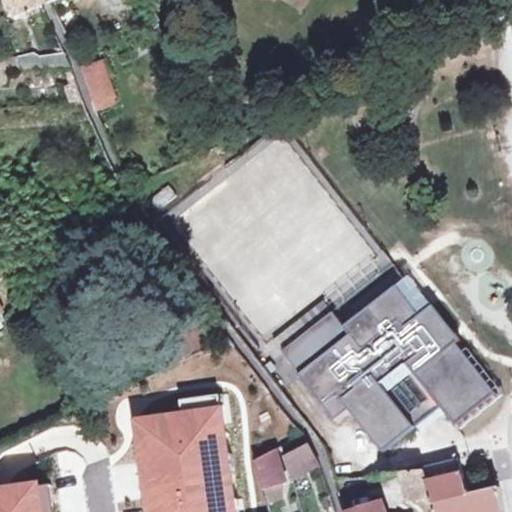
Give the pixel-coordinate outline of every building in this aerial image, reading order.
[(7,0),(8,2),(7,3),(15,17),(42,6),(39,0),(7,0)] [(73,68),(66,54),(39,59),(34,53),(15,59),(18,72),(73,68)] [(82,69),(97,110),(118,103),(103,62),(82,69)] [(302,373),(300,375),(335,420),(350,409),(383,452),(441,407),(456,426),(497,395),(458,344),(462,341),(433,306),(421,316),(398,286),(345,326),(333,312),(284,350),(302,373)] [(319,305),(295,324),(301,332),(326,313),(319,305)] [(247,511),(228,388),(134,403),(150,511),(247,511)] [(286,458),(293,478),(318,466),(310,446),(286,458)] [(263,491),(285,483),(276,452),(255,463),(263,491)] [(405,476),(409,496),(409,499),(431,496),(435,511),(503,511),(499,488),(470,494),(459,461),(421,470),(422,474),(405,476)] [(409,496),(405,476),(385,477),(387,494),(409,496)] [(0,511),(52,511),(49,486),(38,488),(37,481),(0,485),(0,511)] [(285,483),(263,491),(267,503),(282,498),(285,483)]
